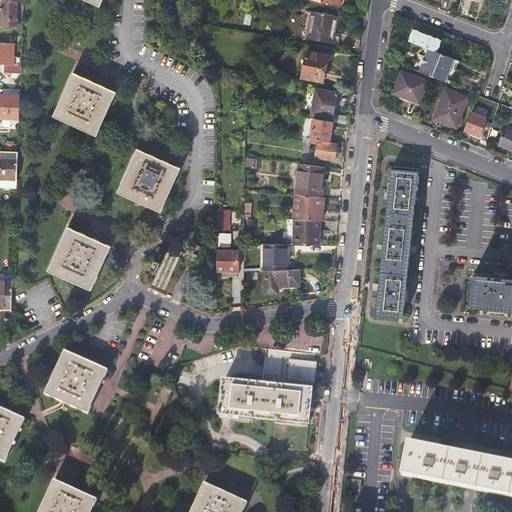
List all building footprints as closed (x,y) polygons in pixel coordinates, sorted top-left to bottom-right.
[(459,0),(457,11),(467,14),(471,1),(479,3),(479,0),(459,0)] [(309,9),(304,35),(335,42),(337,31),(335,31),(338,15),(309,9)] [(0,28),(15,28),(16,11),(1,11),(0,28)] [(441,40),(413,29),(408,41),(428,49),(437,52),(438,50),(441,40)] [(442,38),(441,40),(438,50),(442,52),(447,39),(442,38)] [(0,65),(2,65),(10,65),(11,44),(0,43),(0,65)] [(422,64),(419,72),(439,80),(449,84),(458,61),(437,52),(428,49),(425,57),(424,57),(421,63),(422,64)] [(325,81),(330,54),(309,50),(303,76),(325,81)] [(20,66),(10,65),(2,65),(2,74),(20,75),(20,66)] [(393,94),(418,103),(427,82),(402,72),(393,94)] [(95,135),(114,93),(73,74),(54,117),(95,135)] [(446,89),(435,119),(456,128),(468,98),(446,89)] [(330,120),(329,123),(331,123),(346,126),(348,118),(332,116),(336,94),(314,90),(310,117),(330,120)] [(0,118),(18,119),(19,96),(0,95),(0,118)] [(472,109),(464,131),(481,137),(489,116),(472,109)] [(331,123),(329,123),(306,119),(303,139),(328,143),(331,123)] [(511,150),(511,130),(505,128),(498,145),(511,150)] [(337,151),(334,151),(335,145),(305,141),(304,146),(316,147),(315,159),(333,161),(334,153),(336,154),(337,151)] [(0,171),(16,172),(17,151),(0,151),(0,171)] [(162,212),(182,172),(140,152),(121,194),(162,212)] [(263,162),(247,160),(246,166),(252,167),(253,167),(254,168),(254,169),(253,170),(252,170),(252,169),(250,188),(260,189),(263,162)] [(297,164),(294,195),(316,197),(320,167),(297,164)] [(417,174),(390,170),(375,315),(403,318),(417,174)] [(0,187),(16,188),(16,172),(0,171),(0,187)] [(320,198),(316,197),(294,195),(291,220),(292,220),(317,222),(320,222),(321,222),(323,206),(318,205),(320,198)] [(224,210),(216,210),(216,227),(224,227),(224,210)] [(317,232),(317,222),(292,220),(292,245),(314,246),(315,232),(317,232)] [(329,235),(330,223),(321,222),(320,222),(320,235),(329,235)] [(89,289),(108,248),(66,229),(48,270),(89,289)] [(221,232),(220,243),(232,244),(233,233),(221,232)] [(194,245),(193,248),(187,245),(185,250),(187,252),(186,255),(183,254),(181,260),(204,271),(210,257),(203,253),(205,250),(194,245)] [(263,245),(263,271),(286,271),(286,245),(263,245)] [(236,249),(215,249),(216,271),(217,271),(217,274),(226,273),(226,271),(236,271),(236,249)] [(289,270),(286,271),(263,271),(263,295),(276,294),(277,288),(298,287),(297,270),(289,270)] [(511,281),(471,277),(468,307),(511,311),(511,281)] [(0,308),(13,310),(13,281),(0,280),(0,308)] [(88,415),(108,371),(66,351),(46,394),(88,415)] [(317,363),(289,360),(286,388),(311,390),(311,384),(315,384),(317,363)] [(305,452),(311,390),(286,388),(223,381),(220,411),(218,411),(217,414),(220,414),(219,415),(276,421),(273,449),(305,452)] [(0,460),(5,462),(25,419),(0,407),(0,460)] [(461,433),(465,430),(459,423),(455,426),(461,433)] [(511,464),(408,444),(402,476),(511,497),(511,464)] [(91,511),(97,499),(54,480),(38,511),(91,511)] [(242,511),(247,503),(203,483),(189,511),(242,511)]
